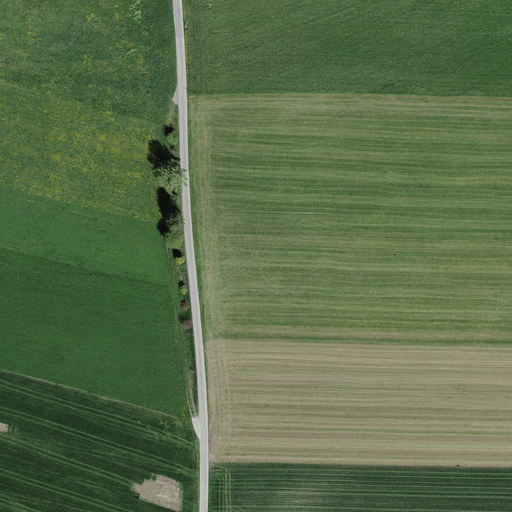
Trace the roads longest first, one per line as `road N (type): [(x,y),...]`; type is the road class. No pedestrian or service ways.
road 1 (unclassified): [(202,511),(176,0)]
road 2 (track): [(202,436),(193,419),(162,190),(166,120),(181,86)]
